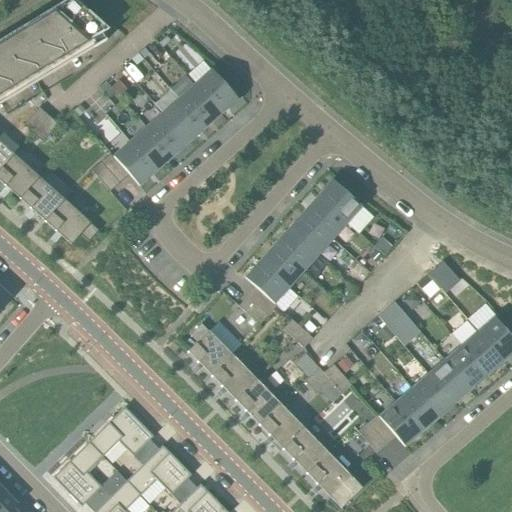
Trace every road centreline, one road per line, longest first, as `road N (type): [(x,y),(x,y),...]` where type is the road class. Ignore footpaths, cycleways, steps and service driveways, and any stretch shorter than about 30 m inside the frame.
road 1 (residential): [(288,94),(158,218),(176,247),(214,274),(335,133)]
road 2 (residential): [(273,511),(58,297)]
road 3 (residential): [(335,133),(436,220),(511,260)]
road 4 (residential): [(511,394),(423,473),(421,484),(439,511)]
road 5 (residential): [(167,0),(288,94)]
